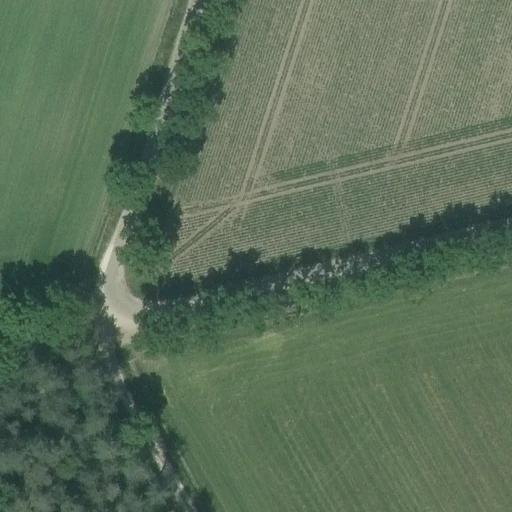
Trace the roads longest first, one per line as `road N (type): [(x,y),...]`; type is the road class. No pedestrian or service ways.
road 1 (unclassified): [(511,221),(100,316),(202,0)]
road 2 (track): [(0,346),(100,316),(215,511)]
